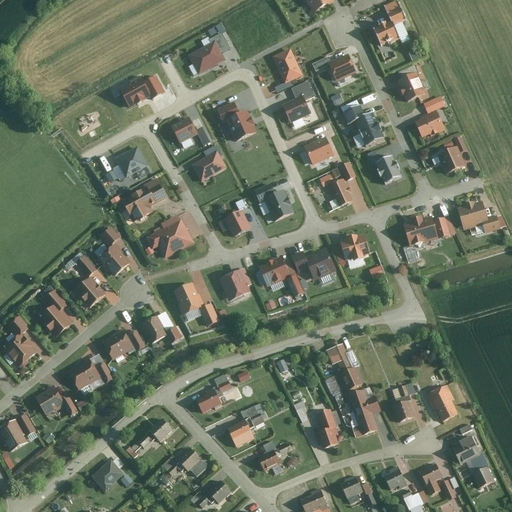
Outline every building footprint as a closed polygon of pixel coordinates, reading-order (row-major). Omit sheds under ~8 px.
[(330,0),(304,0),(311,13),(331,2),(330,0)] [(391,0),(379,5),(385,22),(368,28),(375,46),(396,38),(390,23),(402,19),(394,0),(391,0)] [(213,48),(188,61),(197,80),(222,65),(213,48)] [(289,56),(272,63),(283,88),(300,80),(289,56)] [(346,62),(326,69),(333,87),(353,79),(346,62)] [(422,93),(413,72),(396,79),(405,100),(422,93)] [(143,79),(120,90),(129,110),(152,100),(143,79)] [(311,117),(304,100),(283,109),(290,126),(311,117)] [(231,106),(215,113),(219,125),(236,117),(231,106)] [(358,108),(340,118),(347,130),(363,120),(358,108)] [(423,138),(443,128),(435,111),(414,120),(423,138)] [(246,115),(226,125),(234,146),(254,136),(246,115)] [(372,119),(354,129),(366,150),(384,140),(372,119)] [(195,138),(187,123),(169,132),(176,148),(195,138)] [(464,148),(459,135),(452,138),(457,151),(464,148)] [(138,144),(116,155),(128,180),(150,169),(138,144)] [(454,146),(434,154),(442,172),(462,163),(454,146)] [(224,171),(216,157),(190,173),(198,187),(224,171)] [(344,180),(354,175),(347,161),(337,165),(344,180)] [(392,161),(375,169),(385,189),(402,180),(392,161)] [(334,172),(321,178),(325,187),(338,181),(334,172)] [(354,203),(344,181),(329,188),(338,210),(354,203)] [(165,196),(157,183),(145,190),(144,188),(115,205),(125,221),(127,219),(130,225),(149,213),(146,208),(165,196)] [(479,233),(496,228),(492,216),(485,218),(479,200),(454,208),(460,229),(476,224),(479,233)] [(244,212),(224,221),(233,241),(253,233),(244,212)] [(158,222),(161,226),(142,238),(148,248),(153,245),(162,260),(191,243),(173,213),(158,222)] [(400,223),(406,245),(435,237),(429,215),(400,223)] [(449,234),(444,216),(432,219),(438,237),(449,234)] [(108,245),(117,238),(109,229),(100,236),(108,245)] [(361,234),(337,241),(342,260),(366,253),(361,234)] [(110,244),(94,258),(110,276),(126,262),(110,244)] [(298,249),(288,253),(296,271),(302,268),(307,280),(332,269),(323,249),(302,258),(298,249)] [(96,269),(84,254),(75,262),(88,276),(96,269)] [(278,255),(254,266),(263,286),(287,275),(278,255)] [(376,281),(387,276),(383,266),(372,270),(376,281)] [(236,269),(219,277),(227,296),(244,289),(236,269)] [(300,292),(292,274),(282,279),(290,296),(300,292)] [(103,293),(89,277),(70,293),(84,309),(103,293)] [(187,281),(170,292),(183,313),(200,303),(187,281)] [(37,320),(53,337),(70,322),(59,309),(66,304),(53,290),(43,299),(51,308),(37,320)] [(218,319),(208,303),(197,310),(207,326),(218,319)] [(0,346),(0,348),(14,366),(32,351),(18,335),(28,327),(18,316),(9,324),(16,333),(0,346)] [(164,333),(154,316),(137,326),(147,343),(164,333)] [(179,336),(173,327),(164,332),(170,341),(179,336)] [(131,347),(121,330),(98,344),(108,361),(131,347)] [(143,345),(135,331),(126,336),(135,350),(143,345)] [(351,369),(340,342),(324,349),(328,358),(332,356),(340,374),(351,369)] [(98,378),(85,357),(64,370),(77,391),(98,378)] [(287,360),(280,362),(283,373),(290,371),(287,360)] [(112,375),(104,362),(94,368),(102,381),(112,375)] [(348,393),(363,387),(355,369),(340,376),(348,393)] [(243,382),(252,379),(249,371),(240,375),(243,382)] [(219,392),(230,386),(223,374),(212,379),(219,392)] [(330,379),(336,399),(344,396),(338,376),(330,379)] [(454,397),(449,383),(426,392),(438,421),(455,414),(449,399),(454,397)] [(404,384),(391,389),(394,398),(407,394),(404,384)] [(62,402),(52,385),(34,396),(44,412),(62,402)] [(200,413),(221,404),(215,388),(193,397),(200,413)] [(371,414),(379,411),(375,397),(366,400),(363,390),(346,396),(360,436),(377,430),(371,414)] [(76,410),(68,398),(60,403),(67,414),(76,410)] [(408,398),(393,403),(399,421),(414,416),(408,398)] [(80,405),(84,409),(90,404),(86,400),(80,405)] [(296,405),(305,423),(312,420),(304,402),(296,405)] [(263,423),(258,414),(263,412),(260,405),(239,415),(243,422),(249,419),(253,428),(263,423)] [(314,432),(319,448),(339,441),(328,409),(315,413),(320,430),(314,432)] [(34,429),(26,415),(15,421),(23,436),(34,429)] [(12,419),(0,425),(0,441),(5,450),(24,438),(12,419)] [(157,445),(172,433),(161,421),(147,433),(157,445)] [(253,441),(244,423),(224,432),(232,450),(253,441)] [(458,464),(476,453),(467,437),(449,447),(458,464)] [(198,461),(186,447),(173,459),(185,472),(198,461)] [(260,472),(278,463),(272,451),(254,461),(260,472)] [(4,455),(12,470),(17,467),(9,453),(4,455)] [(113,462),(93,477),(104,493),(124,478),(113,462)] [(194,480),(205,469),(199,463),(188,474),(194,480)] [(423,484),(426,483),(430,492),(439,488),(435,478),(441,475),(435,463),(417,472),(423,484)] [(486,464),(470,473),(478,487),(494,478),(486,464)] [(404,484),(396,468),(379,477),(387,493),(404,484)] [(130,475),(123,480),(129,488),(136,482),(130,475)] [(360,491),(354,475),(334,484),(341,499),(360,491)] [(447,477),(439,481),(448,500),(456,496),(447,477)] [(214,505),(227,492),(216,481),(203,494),(214,505)] [(376,503),(367,482),(359,485),(368,506),(376,503)] [(307,511),(325,504),(318,490),(296,500),(301,511),(307,511)] [(406,498),(411,511),(431,503),(426,490),(406,498)] [(451,501),(452,503),(442,507),(444,511),(456,511),(456,510),(465,507),(461,497),(451,501)]
